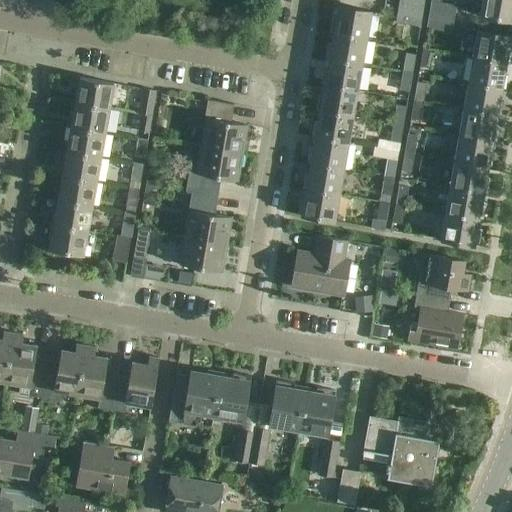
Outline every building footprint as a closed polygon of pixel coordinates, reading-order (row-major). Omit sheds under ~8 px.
[(399,0),(397,9),(422,14),(424,0),(423,0),(399,0)] [(430,0),(428,15),(453,19),(455,6),(440,3),(440,0),(430,0)] [(511,0),(481,0),(479,16),(511,21),(511,0)] [(332,33),(366,39),(371,12),(337,6),(332,33)] [(422,14),(397,9),(395,23),(412,26),(419,27),(422,14)] [(453,19),(428,15),(426,28),(451,32),(453,19)] [(472,57),(506,63),(510,36),(476,31),(472,57)] [(362,65),(366,39),(332,33),(328,59),(362,65)] [(433,50),(422,49),(419,67),(430,69),(433,50)] [(402,72),(411,73),(415,56),(405,54),(402,72)] [(472,57),(467,83),(501,89),(506,63),(472,57)] [(357,91),(362,65),(328,59),(323,85),(357,91)] [(411,73),(402,72),(399,90),(408,92),(411,73)] [(79,77),(74,102),(109,108),(113,83),(79,77)] [(413,100),(424,102),(427,84),(417,82),(413,100)] [(467,83),(463,109),(497,115),(501,89),(467,83)] [(353,117),(357,91),(323,85),(319,111),(353,117)] [(138,113),(151,115),(156,90),(142,88),(138,113)] [(200,146),(242,153),(247,126),(230,123),(233,104),(207,100),(204,119),(205,119),(200,146)] [(424,102),(413,100),(410,118),(421,120),(424,102)] [(74,102),(70,127),(104,133),(109,108),(74,102)] [(393,124),(402,125),(406,107),(396,106),(393,124)] [(463,109),(458,135),(492,141),(497,115),(463,109)] [(348,142),(353,117),(319,111),(314,137),(348,142)] [(151,115),(138,113),(138,114),(141,115),(138,131),(148,133),(151,116),(151,117),(151,115)] [(402,125),(393,124),(389,142),(399,144),(402,125)] [(70,127),(66,151),(100,157),(104,133),(70,127)] [(404,152),(415,154),(418,136),(407,134),(404,152)] [(458,135),(454,161),(488,167),(492,141),(458,135)] [(344,169),(348,142),(314,137),(310,163),(344,169)] [(147,140),(137,138),(134,156),(144,158),(147,140)] [(242,153),(200,146),(196,172),(189,170),(185,190),(218,196),(221,178),(237,181),(242,153)] [(66,151),(62,176),(96,182),(100,157),(66,151)] [(415,154),(404,152),(401,170),(411,172),(415,154)] [(384,175),(393,177),(397,159),(387,157),(384,175)] [(454,161),(449,187),(483,193),(488,167),(454,161)] [(143,164),(132,162),(129,180),(139,182),(143,164)] [(310,163),(305,189),(339,195),(344,169),(310,163)] [(393,177),(384,175),(380,194),(390,195),(393,177)] [(62,176),(57,200),(92,206),(96,182),(62,176)] [(159,183),(146,181),(144,190),(157,192),(158,186),(159,186),(159,183)] [(395,204),(406,206),(409,188),(398,186),(395,204)] [(138,189),(128,187),(125,205),(135,206),(138,189)] [(479,219),(483,193),(449,187),(445,213),(479,219)] [(339,195),(305,189),(301,216),(335,222),(339,195)] [(184,237),(226,245),(231,217),(214,215),(218,196),(185,190),(185,191),(191,192),(188,211),(189,211),(184,237)] [(87,230),(92,206),(57,200),(53,224),(87,230)] [(389,203),(379,201),(376,220),(386,222),(389,203)] [(406,206),(395,204),(392,223),(402,225),(406,206)] [(134,213),(124,211),(121,229),(131,231),(134,213)] [(479,219),(445,213),(440,240),(474,246),(479,219)] [(87,230),(53,224),(49,249),(83,255),(87,230)] [(133,256),(130,276),(143,278),(146,260),(145,260),(149,231),(138,229),(133,256)] [(130,238),(116,235),(112,260),(126,262),(130,238)] [(343,295),(349,260),(343,259),(346,240),(318,235),(315,254),(298,251),(292,286),(343,295)] [(226,245),(184,237),(179,265),(222,272),(226,245)] [(416,294),(449,300),(451,288),(466,291),(469,275),(461,274),(464,261),(430,255),(428,269),(421,268),(416,294)] [(180,271),(178,283),(190,285),(192,273),(180,271)] [(449,300),(416,294),(413,309),(420,310),(418,323),(411,322),(408,339),(457,348),(462,315),(447,312),(449,300)] [(372,296),(355,298),(356,313),(373,312),(372,296)] [(0,381),(5,382),(13,333),(4,332),(3,340),(0,339),(0,381)] [(40,398),(47,355),(36,353),(38,346),(22,343),(23,335),(13,333),(5,382),(20,385),(18,394),(40,398)] [(78,394),(86,346),(77,344),(75,352),(62,350),(60,358),(47,355),(40,398),(61,402),(63,392),(78,394)] [(86,346),(78,394),(99,398),(97,408),(111,410),(118,367),(107,365),(108,358),(94,355),(96,347),(86,346)] [(150,407),(159,358),(149,356),(147,372),(131,370),(130,377),(118,375),(119,367),(118,367),(111,410),(124,412),(125,403),(150,407)] [(176,373),(168,420),(198,425),(200,413),(213,416),(220,376),(191,371),(190,375),(176,373)] [(220,376),(213,416),(227,418),(226,423),(242,426),(250,376),(233,373),(233,378),(220,376)] [(298,430),(305,390),(294,388),(295,384),(276,380),(268,425),(298,430)] [(305,390),(298,430),(327,435),(336,390),(317,387),(316,392),(305,390)] [(25,406),(21,431),(34,433),(36,424),(38,409),(25,406)] [(426,438),(427,429),(411,426),(412,418),(397,416),(396,421),(375,417),(374,424),(367,423),(362,450),(391,455),(389,463),(386,463),(385,470),(387,471),(386,478),(430,486),(438,441),(426,438)] [(36,424),(34,433),(47,435),(48,426),(36,424)] [(249,462),(255,427),(253,426),(253,431),(239,429),(234,460),(249,462)] [(255,427),(249,462),(262,465),(268,429),(255,427)] [(0,439),(0,474),(27,480),(31,457),(40,459),(42,447),(54,450),(56,437),(47,435),(34,433),(21,431),(17,430),(15,442),(0,439)] [(332,476),(338,442),(324,439),(318,474),(332,476)] [(115,447),(83,441),(83,443),(84,444),(77,485),(124,493),(129,463),(113,460),(115,447)] [(354,505),(360,472),(342,469),(336,501),(354,505)] [(216,511),(221,486),(170,477),(164,511),(216,511)] [(29,511),(33,493),(2,487),(0,496),(0,511),(9,511),(10,510),(24,511),(29,511)] [(269,490),(268,494),(269,499),(273,503),(279,504),(282,504),(285,494),(269,490)] [(61,498),(58,511),(85,511),(87,502),(61,498)] [(319,499),(312,511),(344,511),(346,504),(319,499)]
